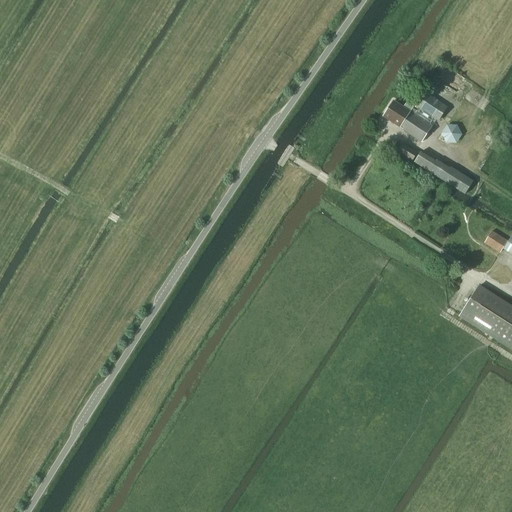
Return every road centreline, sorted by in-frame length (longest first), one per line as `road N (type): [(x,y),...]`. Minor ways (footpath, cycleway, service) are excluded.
road 1 (unclassified): [(27,511),(363,0)]
road 2 (track): [(0,155),(118,220)]
